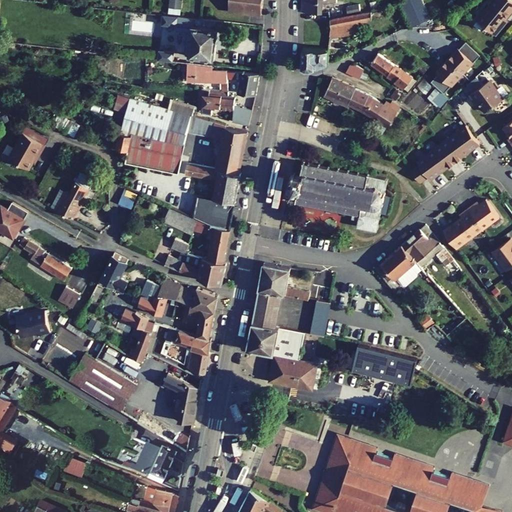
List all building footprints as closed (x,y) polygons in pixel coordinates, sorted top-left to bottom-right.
[(261,0),(231,0),(230,11),(263,14),(264,3),(261,3),(261,0)] [(357,0),(346,4),(349,13),(361,9),(358,0),(357,0)] [(499,26),(511,10),(511,2),(509,0),(492,0),(476,22),(494,36),(501,28),(499,26)] [(375,13),(373,5),(361,9),(349,13),(332,18),(334,26),(331,40),(353,32),(350,21),(375,13)] [(165,13),(164,24),(179,25),(180,15),(165,13)] [(195,17),(194,26),(219,28),(219,20),(195,17)] [(194,26),(189,61),(214,64),(215,57),(216,57),(220,28),(219,28),(194,26)] [(479,54),(468,43),(460,51),(459,50),(437,73),(438,73),(431,81),(442,91),(450,84),(479,54)] [(161,48),(160,58),(179,60),(180,50),(161,48)] [(329,49),(305,48),(304,66),(308,70),(310,69),(312,70),(327,63),(329,49)] [(413,76),(379,52),(372,62),(396,79),(394,81),(404,89),(413,76)] [(225,85),(225,92),(230,93),(230,76),(230,70),(214,69),(214,64),(189,61),(187,82),(225,85)] [(366,66),(358,62),(351,61),(347,68),(361,75),(366,66)] [(244,78),(241,91),(259,94),(263,73),(230,70),(230,76),(244,78)] [(482,84),(476,76),(466,83),(472,91),(482,84)] [(358,88),(333,78),(327,93),(351,104),(358,88)] [(472,91),(468,94),(473,100),(475,98),(484,111),(503,98),(489,79),(482,84),(472,91)] [(367,92),(358,88),(351,104),(365,110),(379,119),(382,114),(380,112),(384,104),(367,92)] [(211,106),(236,109),(237,105),(238,94),(230,93),(225,92),(204,89),(204,112),(209,114),(211,106)] [(394,92),(390,97),(395,101),(399,95),(394,92)] [(167,106),(132,96),(120,144),(182,159),(190,129),(226,137),(221,157),(244,162),(250,130),(195,114),(167,106)] [(170,96),(167,106),(195,114),(197,104),(170,96)] [(236,109),(235,120),(251,123),(255,108),(237,105),(236,109)] [(66,114),(59,125),(80,137),(81,138),(87,127),(66,114)] [(511,118),(502,126),(511,138),(508,141),(511,146),(511,118)] [(464,123),(454,131),(467,149),(477,141),(464,123)] [(447,134),(439,140),(453,160),(459,155),(467,149),(454,131),(448,135),(447,134)] [(52,145),(30,132),(16,158),(36,169),(44,157),(45,158),(52,145)] [(431,147),(425,151),(438,169),(447,163),(447,164),(453,160),(439,140),(431,146),(431,147)] [(425,151),(415,159),(417,161),(426,174),(428,177),(438,169),(425,151)] [(221,157),(219,167),(242,173),(244,162),(221,157)] [(312,205),(314,206),(315,204),(321,205),(321,207),(324,208),(324,206),(332,207),(332,209),(335,210),(335,208),(341,209),(341,211),(343,212),(344,209),(351,211),(351,213),(353,214),(354,211),(355,212),(354,217),(360,218),(359,224),(379,227),(383,203),(385,204),(385,202),(384,202),(386,191),(387,191),(387,189),(386,189),(388,177),(370,174),(370,171),(368,171),(368,173),(360,172),(360,170),(358,169),(358,171),(350,170),(351,168),(348,168),(348,169),(341,168),(341,166),(339,166),(339,168),(330,166),(331,165),(328,164),(328,166),(321,165),(321,163),(319,163),(319,164),(312,163),(312,161),(309,161),(309,163),(306,162),(307,160),(304,160),(304,162),(302,161),(302,163),(304,164),(303,171),(300,171),(300,173),(302,173),(302,175),(298,174),(298,172),(296,172),(296,174),(293,173),(293,176),(295,176),(294,183),(292,183),(291,185),(293,186),(293,187),(295,188),(295,186),(300,187),(299,189),(297,188),(297,191),(299,191),(298,199),(296,199),(296,200),(297,201),(297,202),(299,203),(299,201),(302,202),(302,203),(305,204),(305,202),(312,203),(312,205)] [(220,178),(215,208),(236,213),(243,173),(242,173),(219,167),(191,161),(189,172),(220,178)] [(417,161),(408,167),(418,180),(426,174),(417,161)] [(97,177),(82,169),(78,178),(89,184),(83,196),(86,198),(97,177)] [(89,184),(78,178),(72,190),(70,189),(69,190),(59,207),(59,208),(76,216),(86,198),(83,196),(89,184)] [(69,190),(63,187),(54,204),(59,207),(69,190)] [(140,193),(128,188),(123,201),(135,206),(140,193)] [(30,208),(13,198),(9,205),(2,201),(0,204),(0,226),(14,235),(30,208)] [(472,202),(466,207),(481,227),(497,216),(484,198),(474,205),(472,202)] [(168,203),(163,216),(167,218),(172,206),(168,203)] [(166,220),(195,232),(201,218),(172,206),(167,218),(166,220)] [(462,214),(452,221),(465,239),(481,227),(466,207),(460,211),(462,214)] [(215,208),(210,217),(234,221),(236,213),(215,208)] [(206,217),(205,221),(215,225),(233,229),(234,221),(210,217),(210,218),(206,217)] [(216,239),(212,259),(227,262),(233,229),(215,225),(205,221),(202,219),(198,226),(211,232),(210,237),(216,239)] [(428,223),(404,243),(423,265),(438,253),(454,277),(462,271),(441,240),(428,223)] [(26,234),(22,241),(33,248),(30,254),(66,277),(74,264),(26,234)] [(175,244),(185,249),(186,247),(188,248),(191,241),(179,235),(175,244)] [(511,242),(509,238),(491,251),(505,270),(511,264),(511,242)] [(423,265),(404,243),(387,258),(388,259),(381,265),(398,285),(404,280),(407,282),(410,283),(421,274),(421,271),(425,268),(423,265)] [(185,249),(182,258),(177,268),(201,279),(224,284),(229,262),(227,262),(212,259),(188,252),(190,249),(188,248),(186,247),(185,249)] [(115,251),(104,274),(126,285),(131,275),(124,272),(130,259),(115,251)] [(171,253),(167,263),(177,268),(182,258),(171,253)] [(293,266),(266,262),(261,289),(283,293),(314,299),(314,290),(290,286),(293,266)] [(323,271),(314,269),(313,275),(316,275),(315,282),(322,283),(323,271)] [(466,277),(462,271),(454,277),(458,283),(466,277)] [(166,277),(162,286),(159,295),(169,296),(171,296),(174,295),(192,302),(217,311),(220,295),(199,286),(197,290),(166,277)] [(69,281),(61,295),(76,303),(84,288),(69,281)] [(144,289),(156,294),(159,295),(162,286),(148,281),(144,289)] [(278,326),(283,293),(261,289),(254,322),(278,326)] [(156,294),(152,313),(158,314),(164,316),(169,296),(159,295),(156,294)] [(332,302),(318,299),(313,333),(327,336),(332,302)] [(201,324),(214,328),(217,311),(192,302),(186,319),(201,324)] [(332,302),(327,336),(335,337),(341,304),(332,302)] [(54,327),(49,306),(19,313),(24,332),(41,328),(42,330),(54,327)] [(139,313),(135,323),(147,327),(152,329),(156,320),(150,319),(151,317),(139,313)] [(147,327),(136,353),(144,358),(160,322),(156,320),(152,329),(147,327)] [(278,326),(254,322),(249,348),(277,354),(296,357),(298,346),(279,342),(281,327),(278,326)] [(201,324),(199,334),(212,337),(214,328),(201,324)] [(195,344),(194,347),(212,351),(214,338),(212,337),(199,334),(172,325),(169,336),(190,342),(189,343),(195,344)] [(191,368),(207,374),(212,351),(194,347),(190,366),(191,368)] [(83,353),(68,379),(101,399),(100,401),(119,412),(135,384),(83,353)] [(321,362),(296,357),(277,354),(272,380),(317,388),(321,362)] [(185,420),(195,422),(203,387),(172,372),(167,381),(182,389),(176,414),(185,416),(185,420)] [(366,380),(346,376),(342,396),(363,400),(366,380)] [(19,388),(9,402),(18,408),(23,411),(32,397),(19,388)] [(356,400),(342,397),(341,404),(355,407),(356,400)] [(2,406),(0,409),(0,429),(3,431),(18,408),(9,402),(6,400),(2,406)] [(511,404),(511,405),(502,438),(511,441),(511,404)] [(139,423),(187,453),(191,438),(144,411),(137,423),(139,424),(139,423)] [(341,463),(350,437),(341,434),(332,460),(341,463)] [(0,449),(31,472),(43,455),(36,450),(34,452),(13,436),(9,441),(3,436),(0,439),(0,449)] [(477,511),(479,504),(484,506),(486,501),(486,496),(485,493),(484,492),(482,488),(478,484),(474,481),(475,479),(454,472),(453,476),(436,470),(437,467),(397,453),(396,456),(379,450),(380,447),(350,437),(341,463),(332,460),(325,480),(335,483),(326,509),(333,511),(450,511),(454,502),(477,511)] [(131,469),(164,483),(175,457),(148,443),(137,465),(133,462),(131,469)] [(86,465),(68,457),(63,470),(81,478),(86,465)] [(325,480),(316,506),(326,509),(335,483),(325,480)] [(148,486),(144,502),(135,500),(134,504),(140,506),(139,509),(142,510),(141,511),(148,511),(150,506),(173,511),(176,511),(179,499),(148,486)] [(291,511),(253,487),(243,509),(246,511),(266,511),(267,511),(291,511)] [(65,511),(41,499),(34,511),(65,511)]
